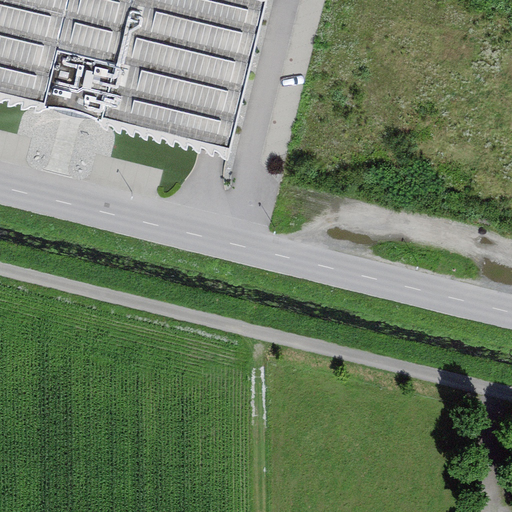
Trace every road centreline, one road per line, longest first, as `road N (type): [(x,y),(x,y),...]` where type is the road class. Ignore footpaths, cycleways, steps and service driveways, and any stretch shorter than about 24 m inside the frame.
road 1 (track): [(0,268),(511,395)]
road 2 (unclassified): [(0,188),(511,314)]
